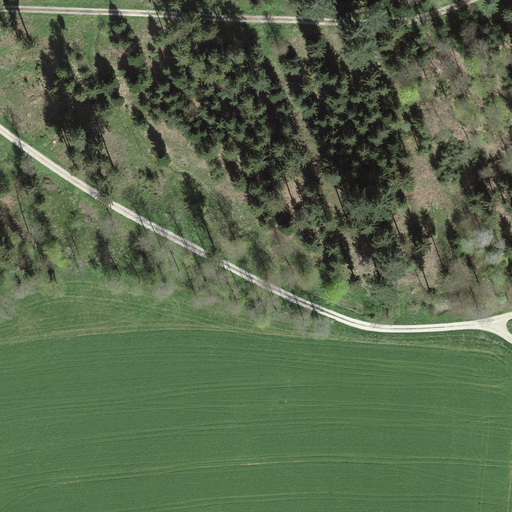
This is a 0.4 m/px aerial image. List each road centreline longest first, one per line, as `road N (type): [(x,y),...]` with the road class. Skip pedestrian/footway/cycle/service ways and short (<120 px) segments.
road 1 (track): [(0,130),(112,205),(334,317),(392,328),(485,322)]
road 2 (track): [(468,0),(339,21),(0,12)]
